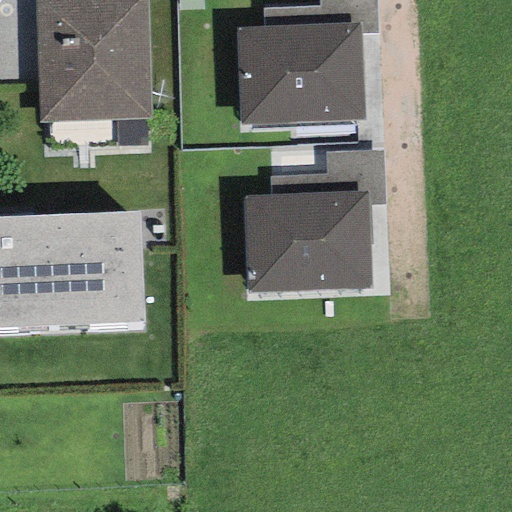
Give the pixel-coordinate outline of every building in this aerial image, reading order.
[(34,0),(38,124),(48,123),(49,151),(146,148),(146,119),(150,119),(146,0),(34,0)] [(376,0),(317,0),(318,8),(319,25),(360,24),(360,35),(377,34),(376,0)] [(319,25),(318,8),(263,10),(264,28),(319,25)] [(264,28),(235,30),(240,127),(364,121),(360,35),(360,24),(319,25),(264,28)] [(384,153),(326,154),(326,177),(327,194),(368,193),(368,204),(385,203),(384,153)] [(327,194),(326,177),(272,180),(273,197),(327,194)] [(273,197),(243,199),(248,296),(373,290),(368,204),(368,193),(327,194),(273,197)] [(139,211),(0,216),(0,328),(143,322),(139,211)]
